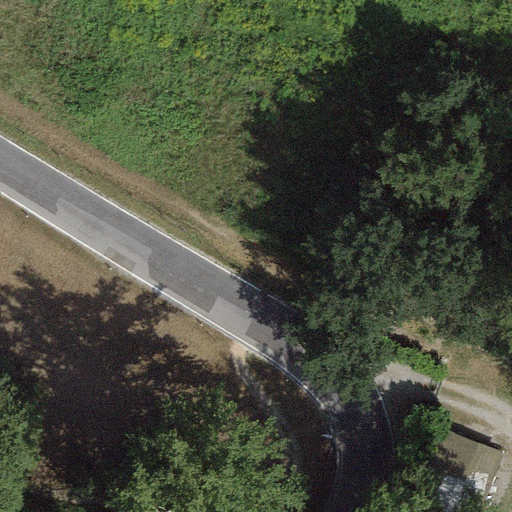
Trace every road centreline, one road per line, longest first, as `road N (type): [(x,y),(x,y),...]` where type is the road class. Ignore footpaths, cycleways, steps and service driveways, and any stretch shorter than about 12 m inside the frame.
road 1 (unclassified): [(0,164),(260,322),(337,384),(364,427),(366,462),(348,511)]
road 2 (track): [(337,384),(375,376),(432,385),(511,418)]
